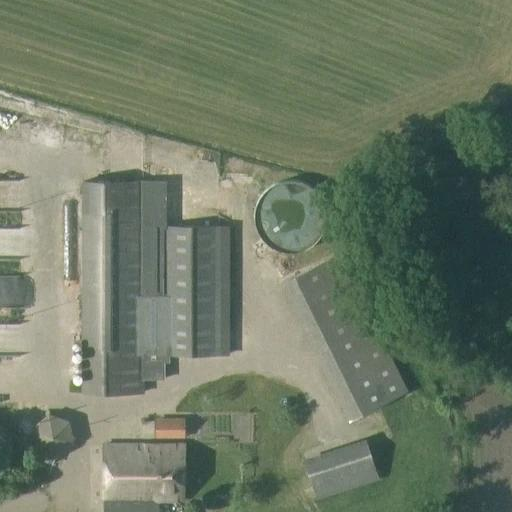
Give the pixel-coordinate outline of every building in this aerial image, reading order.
[(48,168),(17,169),(18,230),(49,230),(48,168)] [(468,200),(466,178),(435,180),(436,202),(468,200)] [(141,381),(139,182),(82,182),(82,394),(145,394),(144,381),(141,381)] [(165,182),(139,182),(141,381),(144,381),(165,381),(165,356),(165,227),(165,182)] [(220,226),(165,227),(165,356),(220,356),(220,226)] [(276,279),(334,419),(401,391),(382,344),(364,352),(351,323),(333,330),(323,309),(318,311),(300,269),(276,279)] [(0,299),(17,299),(17,275),(0,274),(0,299)] [(0,363),(17,364),(17,352),(0,352),(0,363)] [(232,433),(231,401),(188,402),(189,434),(232,433)] [(20,425),(37,460),(70,444),(53,410),(20,425)] [(182,439),(183,420),(157,420),(157,439),(182,439)] [(310,498),(370,476),(356,437),(296,459),(310,498)] [(105,446),(104,500),(103,500),(103,511),(159,511),(159,501),(183,501),(183,447),(105,446)]
